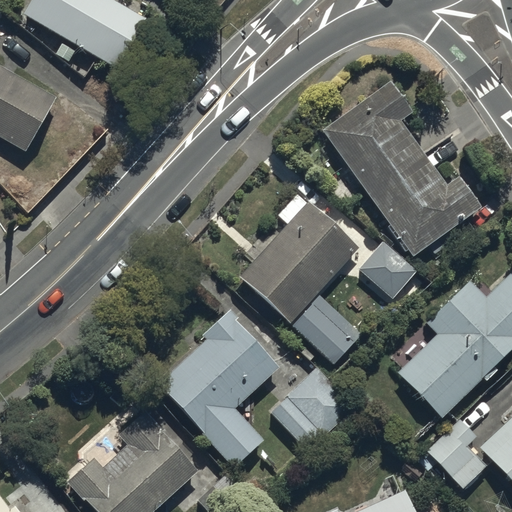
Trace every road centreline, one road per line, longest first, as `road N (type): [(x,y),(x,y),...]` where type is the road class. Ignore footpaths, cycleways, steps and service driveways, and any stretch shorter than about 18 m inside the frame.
road 1 (tertiary): [(0,329),(231,94)]
road 2 (tertiary): [(401,0),(311,47),(277,79),(231,94)]
road 3 (secondary): [(511,115),(432,29),(417,0)]
